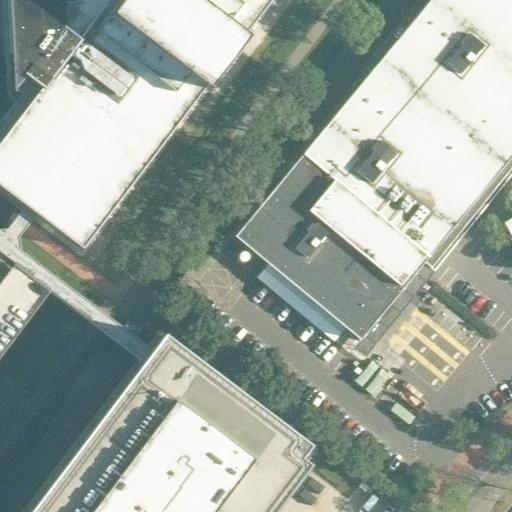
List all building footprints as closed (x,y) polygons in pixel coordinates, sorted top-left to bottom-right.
[(19,95),(25,99),(31,104),(0,144),(0,188),(23,206),(29,211),(35,215),(81,250),(270,0),(13,0),(16,54),(9,55),(12,93),(14,93),(14,91),(19,95)] [(260,251),(207,314),(331,417),(384,353),(363,336),(423,263),(434,272),(511,173),(511,217),(502,223),(511,240),(511,0),(429,0),(233,238),(235,239),(239,234),(260,251)] [(0,355),(48,293),(0,255),(0,355)] [(185,274),(175,285),(198,304),(205,294),(207,292),(185,274)] [(26,511),(273,511),(307,467),(301,463),(298,461),(308,448),(161,336),(150,350),(141,362),(26,511)]
